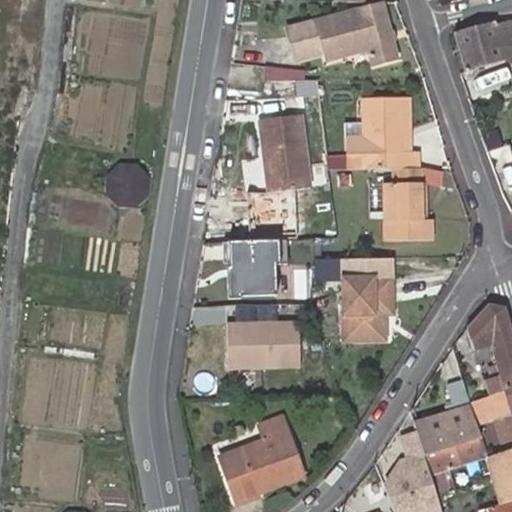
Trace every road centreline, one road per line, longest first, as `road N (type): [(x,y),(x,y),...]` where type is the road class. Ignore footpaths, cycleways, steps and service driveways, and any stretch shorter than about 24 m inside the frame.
road 1 (residential): [(207,0),(149,392),(166,511)]
road 2 (residential): [(309,511),(366,451),(469,290),(500,268)]
road 3 (residential): [(500,268),(487,207),(423,26)]
